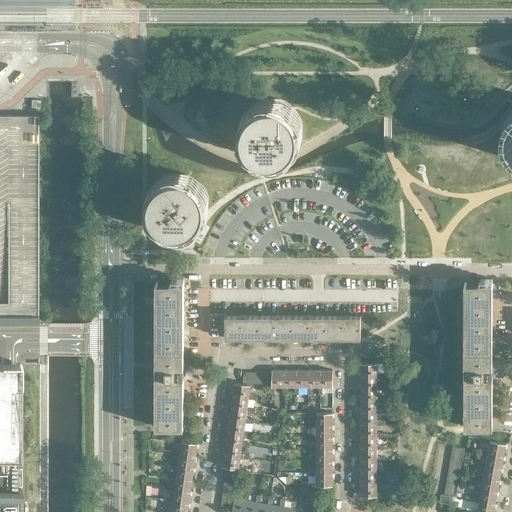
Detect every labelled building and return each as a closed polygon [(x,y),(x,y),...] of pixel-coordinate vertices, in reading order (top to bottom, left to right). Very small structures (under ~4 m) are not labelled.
[(295,116),(291,111),(287,107),(281,104),(275,102),(268,102),(262,103),(256,106),(251,110),(247,115),(245,121),(243,127),(244,134),(245,140),(249,146),(253,150),(258,154),(264,156),(271,157),(277,156),(282,154),(287,151),(291,148),(295,143),(297,138),(298,132),(298,126),(297,121),(295,116)] [(39,115),(0,114),(0,323),(38,323),(39,115)] [(186,178),(180,176),(174,176),(168,178),(162,181),(157,185),(154,190),(151,195),(150,201),(150,208),(151,214),(154,219),(158,224),(163,227),(169,230),(175,231),(181,231),(187,229),(193,226),(197,222),(201,217),(203,212),(205,206),(204,200),(203,194),(200,188),(196,184),(191,180),(186,178)] [(156,282),(159,282),(159,425),(156,425),(156,426),(184,426),(184,375),(184,366),(184,281),(156,281),(156,282)] [(492,281),(464,281),(464,282),(467,282),(467,425),(465,426),(492,426),(492,375),(493,375),(492,366),(492,281)] [(261,315),(225,315),(225,337),(261,338),(261,315)] [(261,315),(261,338),(295,338),(295,315),(261,315)] [(295,315),(295,338),(328,338),(328,315),(295,315)] [(328,315),(328,338),(361,338),(361,315),(328,315)] [(361,362),(361,375),(378,375),(377,377),(385,376),(385,372),(377,372),(378,363),(361,362)] [(0,511),(20,511),(21,435),(21,384),(20,384),(20,364),(13,364),(0,363),(0,511)] [(284,369),(272,369),(272,385),(270,385),(270,393),(275,393),(275,386),(282,386),(284,386),(284,369)] [(284,386),(282,386),(283,393),(287,393),(287,386),(294,386),(296,386),(296,369),(284,369),(284,386)] [(296,386),(294,386),(295,393),(298,393),(299,386),(306,386),(308,386),(308,369),(296,369),(296,386)] [(308,386),(306,386),(307,393),(311,393),(310,386),(318,386),(320,386),(320,369),(308,369),(308,386)] [(320,386),(318,386),(319,393),(323,393),(323,386),(333,386),(333,369),(320,369),(320,386)] [(244,371),(242,383),(251,384),(251,383),(250,383),(251,371),(244,371)] [(361,375),(361,387),(377,387),(377,389),(385,388),(385,385),(377,384),(377,377),(378,375),(361,375)] [(234,382),(233,394),(249,396),(249,398),(256,399),(257,395),(249,394),(251,384),(242,383),(234,382)] [(361,387),(361,399),(377,399),(377,401),(385,400),(385,396),(377,396),(377,389),(377,387),(361,387)] [(233,394),(231,406),(247,408),(247,410),(255,411),(255,407),(248,406),(249,398),(249,396),(233,394)] [(361,399),(361,411),(377,411),(377,413),(385,412),(385,409),(377,409),(377,401),(377,399),(361,399)] [(231,406),(229,418),(245,420),(245,422),(253,422),(254,419),(246,418),(247,410),(247,408),(231,406)] [(308,410),(308,414),(316,414),(316,422),(316,424),(333,424),(333,412),(316,412),(316,410),(308,410)] [(361,411),(361,423),(377,423),(377,425),(385,424),(385,421),(377,420),(377,413),(377,411),(361,411)] [(229,418),(228,430),(244,432),(244,434),(251,435),(252,431),(244,430),(245,422),(245,420),(229,418)] [(316,424),(316,422),(308,423),(308,426),(316,426),(316,434),(316,436),(333,436),(333,424),(316,424)] [(361,423),(361,434),(377,435),(377,436),(385,436),(385,433),(377,432),(377,425),(377,423),(361,423)] [(228,430),(226,442),(242,444),(242,446),(250,446),(250,443),(243,442),(244,434),(244,432),(228,430)] [(316,436),(316,434),(308,434),(308,438),(316,438),(316,446),(316,448),(333,448),(333,436),(316,436)] [(361,434),(361,446),(377,447),(377,449),(385,448),(385,444),(377,444),(377,436),(377,435),(361,434)] [(182,440),(182,438),(174,437),(174,441),(181,443),(180,450),(180,453),(196,455),(198,443),(182,440)] [(490,443),(488,450),(488,452),(504,455),(506,443),(490,440),(491,439),(482,437),(482,442),(490,443)] [(226,442),(224,454),(241,456),(240,458),(248,458),(249,455),(241,454),(242,446),(242,444),(226,442)] [(316,450),(316,458),(316,460),(333,460),(333,448),(316,448),(316,446),(308,447),(308,450),(316,450)] [(361,446),(361,459),(377,459),(377,461),(385,460),(385,457),(377,456),(377,449),(377,447),(361,446)] [(453,446),(451,452),(463,454),(464,448),(453,446)] [(488,455),(486,462),(486,464),(502,467),(504,455),(488,452),(488,450),(480,449),(480,453),(488,455)] [(180,453),(180,450),(172,450),(172,453),(180,455),(178,462),(178,464),(194,466),(196,455),(180,453)] [(451,452),(450,458),(462,460),(463,454),(451,452)] [(224,454),(223,466),(239,468),(238,470),(246,471),(247,466),(239,465),(240,458),(241,456),(224,454)] [(316,462),(316,470),(316,472),(333,472),(333,460),(316,460),(316,458),(308,458),(308,462),(316,462)] [(450,458),(449,464),(461,466),(462,460),(450,458)] [(361,459),(361,471),(377,471),(377,473),(385,472),(385,469),(377,469),(377,461),(377,459),(361,459)] [(486,464),(486,462),(478,461),(478,465),(485,467),(484,474),(484,476),(500,479),(502,467),(486,464)] [(178,466),(177,474),(176,476),(193,478),(194,466),(178,464),(178,462),(171,462),(170,465),(178,466)] [(449,464),(448,470),(460,472),(461,466),(449,464)] [(316,472),(316,470),(308,471),(308,474),(316,474),(316,484),(333,484),(333,472),(316,472)] [(448,470),(447,475),(459,478),(460,472),(448,470)] [(225,471),(225,478),(237,479),(237,473),(225,471)] [(377,471),(361,471),(361,483),(377,483),(377,485),(385,484),(385,481),(377,481),(377,473),(377,471)] [(484,476),(484,474),(476,473),(476,477),(483,478),(482,485),(482,488),(497,491),(500,479),(484,476)] [(176,478),(175,486),(175,488),(191,490),(193,478),(176,476),(177,474),(169,474),(169,477),(176,478)] [(447,475),(446,481),(458,484),(459,478),(447,475)] [(446,481),(445,487),(457,490),(458,484),(446,481)] [(361,483),(361,495),(377,495),(377,497),(385,497),(385,492),(377,492),(377,485),(377,483),(361,483)] [(175,490),(173,498),(173,500),(189,502),(191,490),(175,488),(175,486),(167,485),(167,489),(175,490)] [(481,491),(480,498),(480,500),(495,502),(497,491),(482,488),(482,485),(474,485),(473,488),(481,491)] [(444,493),(451,495),(456,496),(457,490),(445,487),(444,493)] [(232,510),(232,511),(244,511),(246,500),(248,501),(249,493),(245,492),(244,500),(234,498),(233,503),(232,510)] [(441,493),(440,501),(449,503),(451,495),(444,493),(441,493)] [(246,500),(244,511),(256,511),(258,502),(260,503),(261,495),(257,494),(256,502),(248,501),(246,500)] [(273,497),(269,496),(268,504),(260,503),(258,502),(256,511),(268,511),(270,504),(272,505),(273,497)] [(479,502),(477,511),(479,511),(493,511),(495,502),(480,500),(480,498),(472,496),(471,500),(479,502)] [(173,500),(173,498),(166,497),(165,501),(173,502),(172,509),(171,511),(173,511),(187,511),(189,502),(173,500)] [(270,504),(268,511),(281,511),(282,506),(284,507),(285,499),(281,498),(280,506),(272,505),(270,504)] [(282,506),(281,511),(293,511),(294,508),(296,508),(296,501),(293,500),(291,508),(284,507),(282,506)] [(233,503),(221,501),(220,508),(232,510),(233,503)] [(294,508),(293,511),(305,511),(306,510),(308,511),(309,503),(304,502),(303,510),(296,508),(294,508)]
